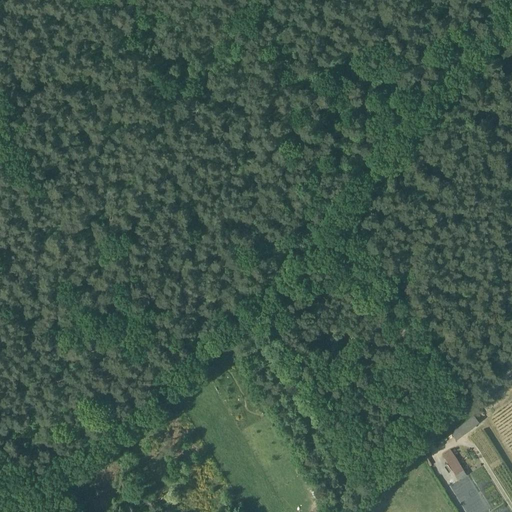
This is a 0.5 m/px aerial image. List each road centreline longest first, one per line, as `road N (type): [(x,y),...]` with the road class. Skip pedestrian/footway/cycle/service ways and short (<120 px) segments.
road 1 (track): [(509,0),(308,241),(224,328),(110,427),(0,498)]
road 2 (track): [(370,511),(511,387)]
road 3 (track): [(0,296),(110,427)]
